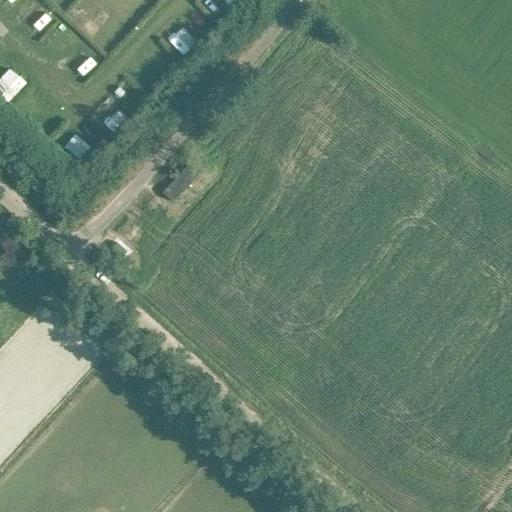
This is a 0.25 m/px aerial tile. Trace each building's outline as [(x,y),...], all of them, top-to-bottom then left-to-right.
[(56,0),(31,0),(45,13),(57,0),(56,0)] [(185,0),(181,8),(202,18),(210,0),(185,0)] [(65,37),(83,18),(74,10),(56,28),(65,37)] [(164,71),(181,52),(171,44),(154,62),(164,71)] [(6,68),(18,82),(29,71),(18,58),(6,68)] [(173,200),(205,166),(196,157),(163,192),(173,200)]
